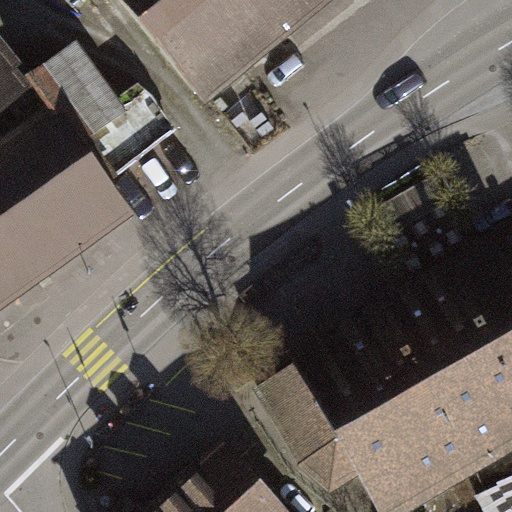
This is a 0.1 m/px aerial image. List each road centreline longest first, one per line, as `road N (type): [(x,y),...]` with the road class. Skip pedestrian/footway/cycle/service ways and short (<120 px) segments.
road 1 (secondary): [(19,447),(216,253),(511,44)]
road 2 (unknown): [(77,0),(277,207)]
